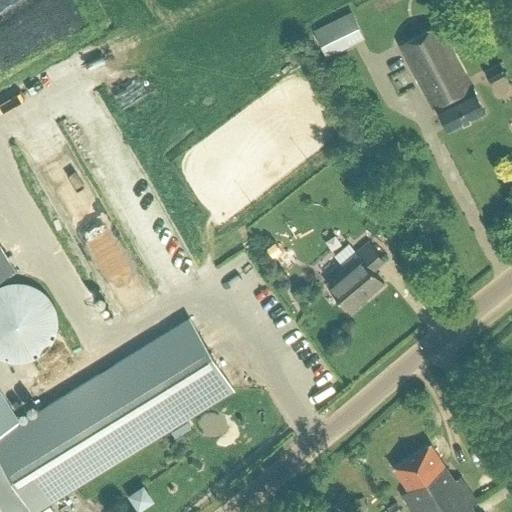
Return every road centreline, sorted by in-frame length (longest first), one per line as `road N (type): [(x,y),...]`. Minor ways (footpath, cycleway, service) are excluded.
road 1 (tertiary): [(230,511),(511,278)]
road 2 (track): [(0,182),(97,337),(109,338),(189,291)]
road 3 (track): [(434,342),(511,466)]
